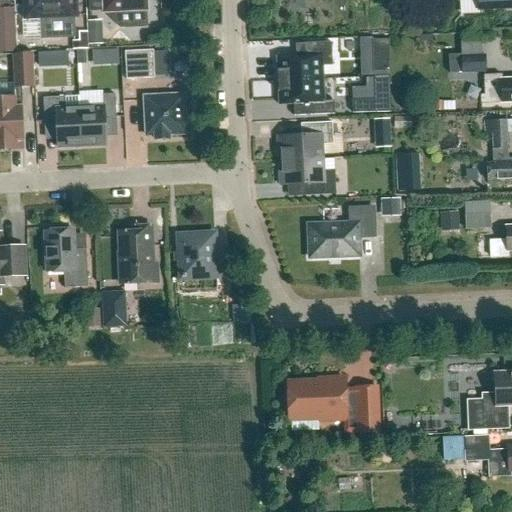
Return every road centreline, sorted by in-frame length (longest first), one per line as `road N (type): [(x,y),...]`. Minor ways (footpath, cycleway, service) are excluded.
road 1 (residential): [(511,308),(285,318),(237,173)]
road 2 (residential): [(0,186),(237,173)]
road 3 (residential): [(237,173),(229,0)]
